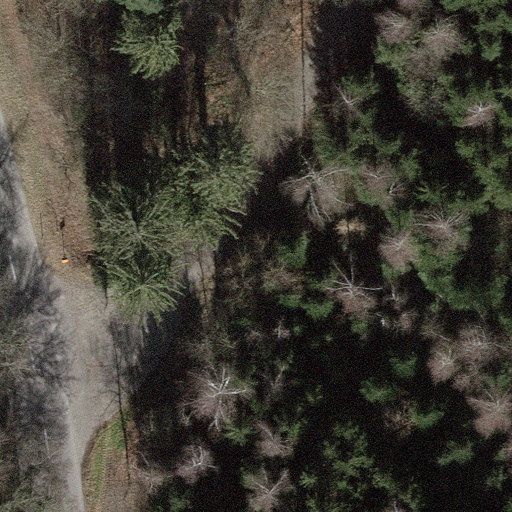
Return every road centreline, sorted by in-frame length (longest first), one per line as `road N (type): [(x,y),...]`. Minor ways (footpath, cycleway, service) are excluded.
road 1 (track): [(62,387),(195,288),(355,0)]
road 2 (tertiary): [(74,511),(62,387),(0,207)]
